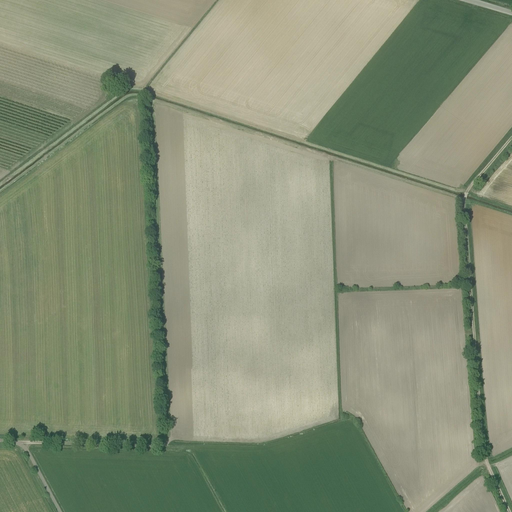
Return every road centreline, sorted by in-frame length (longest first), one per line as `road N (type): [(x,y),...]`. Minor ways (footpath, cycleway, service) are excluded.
road 1 (track): [(487,460),(465,199)]
road 2 (track): [(17,443),(156,447)]
